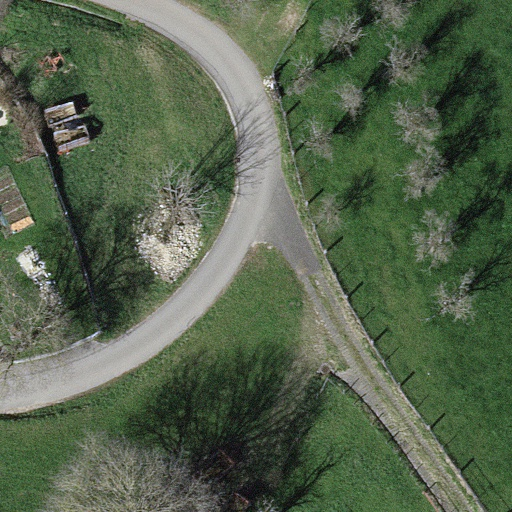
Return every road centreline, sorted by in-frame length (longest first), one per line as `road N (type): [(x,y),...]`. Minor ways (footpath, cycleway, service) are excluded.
road 1 (track): [(0,399),(46,396),(126,361),(243,239),(256,178),(253,101),(221,50),(131,5),(101,0)]
road 2 (track): [(466,511),(314,290),(256,178)]
